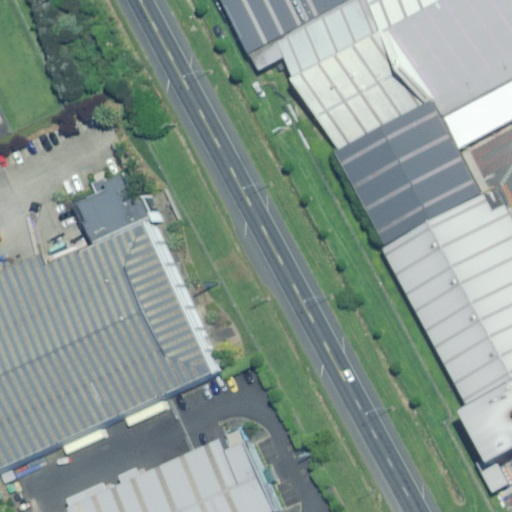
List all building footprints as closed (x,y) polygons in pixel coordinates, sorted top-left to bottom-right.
[(227,0),(265,69),(299,50),(392,0),(227,0)] [(511,0),(392,0),(299,50),(355,151),(444,102),(456,124),(511,93),(511,0)] [(442,108),(341,162),(503,463),(511,458),(511,216),(498,190),(489,194),(442,108)] [(0,475),(216,376),(125,181),(74,205),(94,248),(50,268),(45,258),(0,278),(0,475)] [(274,511),(245,443),(228,449),(224,439),(72,504),(75,511),(274,511)]
